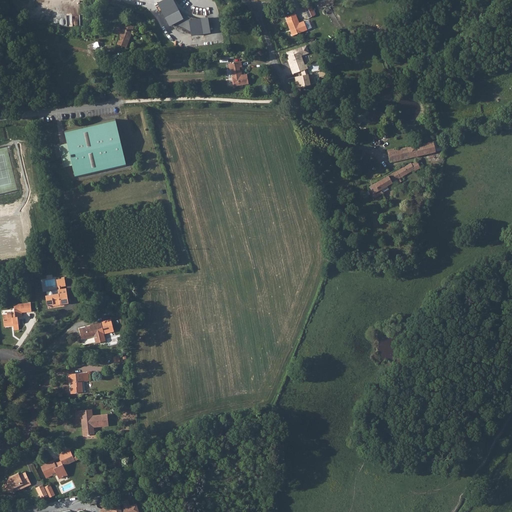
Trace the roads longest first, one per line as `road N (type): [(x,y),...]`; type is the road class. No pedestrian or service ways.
road 1 (unclassified): [(0,117),(129,101)]
road 2 (residential): [(1,449),(31,418),(26,375),(0,355)]
